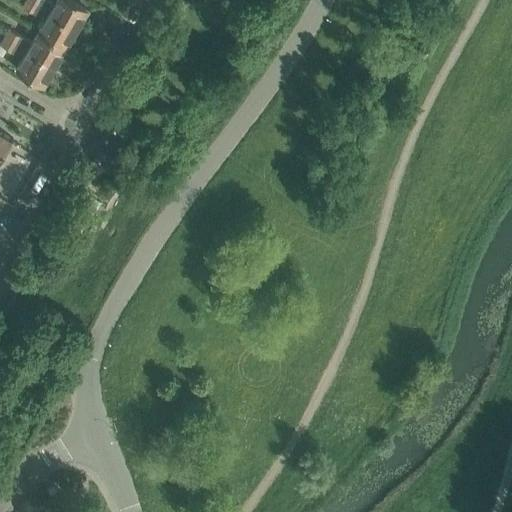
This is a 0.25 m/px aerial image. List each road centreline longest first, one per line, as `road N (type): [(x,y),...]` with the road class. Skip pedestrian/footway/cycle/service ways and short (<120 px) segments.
road 1 (unclassified): [(91,432),(84,390),(100,331),(141,259),(323,0)]
road 2 (residential): [(0,254),(82,127)]
road 3 (residential): [(82,127),(154,0)]
